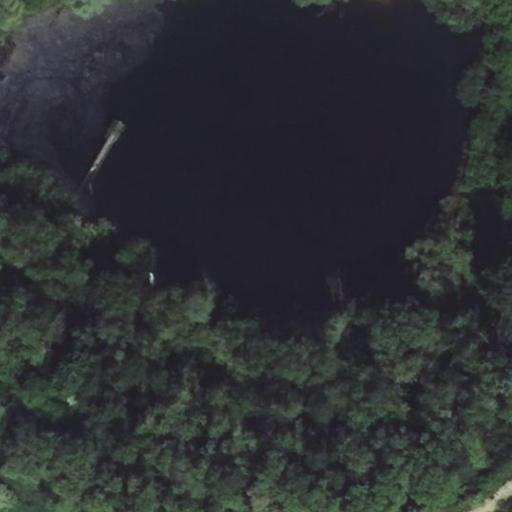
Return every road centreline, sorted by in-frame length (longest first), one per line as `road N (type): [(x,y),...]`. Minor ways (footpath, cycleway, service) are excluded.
road 1 (track): [(182,511),(122,498),(0,447)]
road 2 (track): [(511,440),(394,511)]
